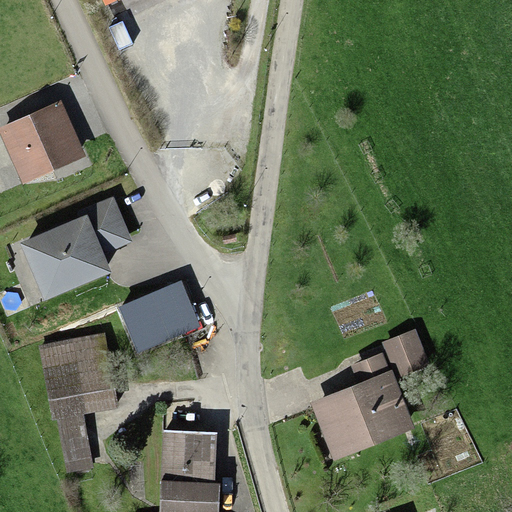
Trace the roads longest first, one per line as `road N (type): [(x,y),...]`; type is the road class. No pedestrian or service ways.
road 1 (residential): [(256,445),(68,0)]
road 2 (tertiary): [(256,445),(248,324),(289,0)]
